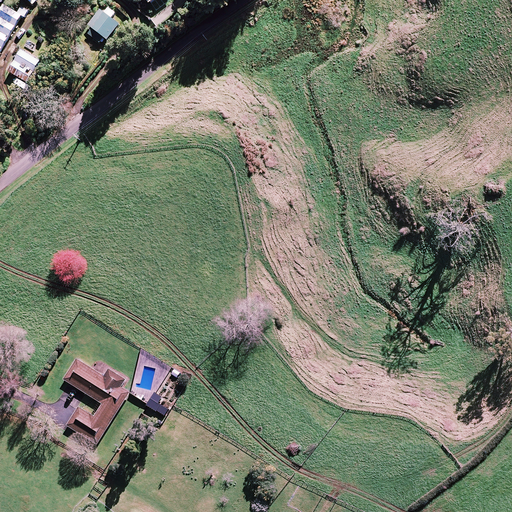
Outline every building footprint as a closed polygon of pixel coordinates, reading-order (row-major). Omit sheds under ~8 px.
[(116,14),(105,5),(88,26),(91,29),(87,34),(100,44),(104,39),(107,41),(120,26),(111,20),(116,14)] [(0,53),(21,18),(24,20),(30,11),(22,6),(17,16),(2,7),(0,10),(0,53)] [(38,46),(28,39),(23,46),(32,53),(38,46)] [(14,80),(18,83),(20,80),(26,84),(40,63),(21,50),(7,71),(16,77),(14,80)] [(105,378),(77,360),(65,381),(103,405),(95,418),(79,408),(68,426),(98,445),(130,394),(121,388),(126,381),(109,370),(105,378)] [(162,398),(154,393),(147,406),(165,416),(169,410),(159,404),(162,398)]
